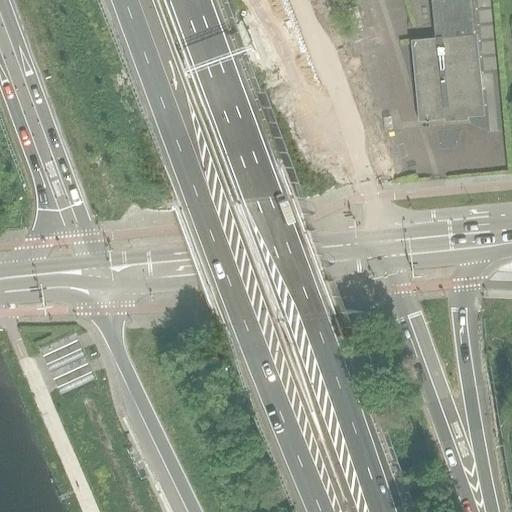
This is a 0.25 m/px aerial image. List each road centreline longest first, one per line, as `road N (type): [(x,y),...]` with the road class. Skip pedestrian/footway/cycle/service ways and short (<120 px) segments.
road 1 (trunk): [(124,0),(319,511)]
road 2 (trunk): [(370,511),(180,0)]
road 3 (secondary): [(95,277),(385,250)]
road 4 (trunk): [(493,511),(459,310),(493,240)]
road 5 (trunk): [(482,511),(385,250)]
road 6 (trunk): [(385,250),(287,0)]
road 7 (motorway): [(95,277),(114,346),(193,511)]
road 8 (trunk): [(46,161),(43,233),(5,285)]
road 9 (trunk): [(0,34),(46,161)]
road 10 (trunk): [(46,161),(95,277)]
